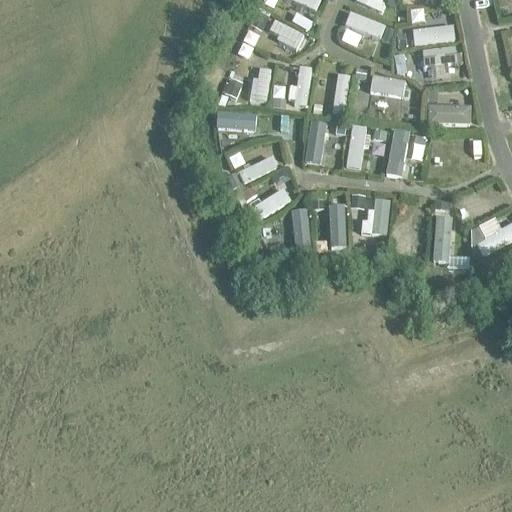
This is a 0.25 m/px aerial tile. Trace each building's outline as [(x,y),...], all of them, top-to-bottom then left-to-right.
[(321,4),(311,0),(283,0),(283,1),(316,15),(321,4)] [(358,0),(376,6),(374,12),(388,17),(391,6),(399,9),(402,0),(401,0),(358,0)] [(261,35),(269,20),(257,15),(250,29),(261,35)] [(384,30),(350,17),(345,30),(379,43),(384,30)] [(303,39),(275,24),(269,35),(279,40),(277,44),(296,54),(303,39)] [(414,49),(455,44),(453,30),(413,35),(414,49)] [(425,71),(457,67),(455,51),(423,55),(425,71)] [(306,111),(312,73),(300,71),(297,92),(290,91),(288,103),(295,104),(294,109),(306,111)] [(266,106),(271,75),(260,73),(258,84),(253,83),(250,103),(266,106)] [(344,120),(350,81),(338,79),(332,118),(344,120)] [(236,102),(242,87),(231,82),(228,87),(226,87),(223,96),(225,96),(224,97),(236,102)] [(383,118),(387,86),(372,84),(368,116),(383,118)] [(407,87),(395,86),(392,115),(404,117),(406,100),(411,101),(411,94),(407,93),(407,87)] [(470,111),(428,110),(428,129),(469,130),(470,111)] [(303,138),(302,126),(301,120),(292,121),(292,127),(289,127),(290,139),(303,138)] [(281,139),(280,122),(254,124),(255,135),(266,134),(267,140),(281,139)] [(319,159),(321,129),(309,128),(307,158),(319,159)] [(366,132),(352,130),(347,172),(360,174),(363,150),(368,151),(369,140),(365,139),(366,132)] [(405,138),(394,136),(387,171),(399,173),(402,156),(410,157),(413,140),(405,139),(405,138)] [(478,160),(478,148),(446,146),(445,159),(462,159),(462,165),(470,165),(470,160),(478,160)] [(245,188),(277,172),(272,161),(239,177),(245,188)] [(258,225),(291,205),(284,193),(251,214),(258,225)] [(477,225),(506,211),(499,199),(484,206),(482,202),(475,205),(477,210),(471,213),(477,225)] [(346,243),(344,202),(332,203),(332,209),(327,209),(327,221),(333,220),(334,243),(346,243)] [(386,244),(390,205),(378,204),(377,210),(372,209),(371,220),(376,221),(374,243),(386,244)] [(311,255),(306,214),(294,215),(297,242),(292,242),(293,250),(298,249),(299,257),(311,255)] [(422,262),(425,226),(412,225),(411,247),(406,246),(405,255),(411,255),(410,261),(422,262)] [(478,231),(471,235),(471,251),(472,263),(472,264),(481,259),(482,261),(511,244),(511,228),(485,243),(478,231)] [(466,247),(440,242),(439,248),(433,247),(431,259),(438,260),(436,266),(443,267),(445,261),(465,265),(467,254),(465,253),(466,247)] [(493,277),(511,267),(511,253),(488,266),(493,277)]
